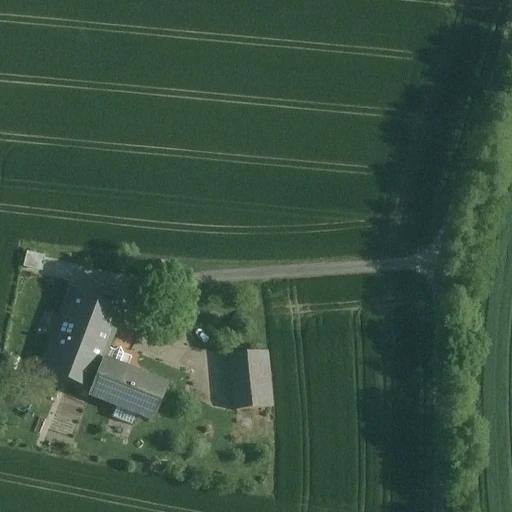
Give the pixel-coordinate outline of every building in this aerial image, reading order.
[(28,251),(24,266),(41,271),(45,256),(28,251)] [(121,312),(71,292),(43,368),(92,388),(92,387),(114,396),(121,379),(99,370),(121,312)] [(230,356),(234,399),(270,396),(266,352),(230,356)] [(114,396),(111,404),(153,421),(166,387),(125,370),(121,379),(114,396)] [(270,396),(234,399),(235,411),(271,408),(270,396)]
